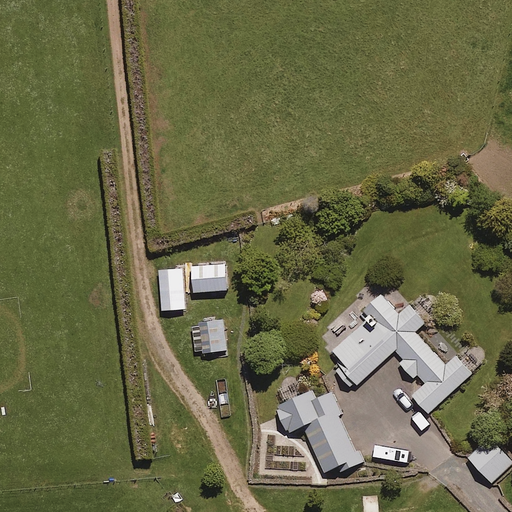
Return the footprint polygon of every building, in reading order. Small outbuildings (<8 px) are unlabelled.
[(230,292),(229,266),(193,268),(195,294),(230,292)] [(186,311),(185,271),(163,271),(163,312),(186,311)] [(402,316),(383,295),(365,311),(373,319),(335,353),(345,364),(337,371),(355,391),(394,356),(424,389),(415,397),(431,415),(475,375),(459,358),(448,368),(417,334),(428,324),(412,307),(402,316)] [(229,352),(225,321),(215,322),(214,317),(201,319),(202,324),(192,325),(195,354),(205,352),(206,355),(229,352)] [(317,401),(314,394),(280,408),(291,435),(308,428),(328,477),(360,463),(332,394),(317,401)] [(511,468),(511,459),(493,439),(471,460),(494,485),(511,468)]
